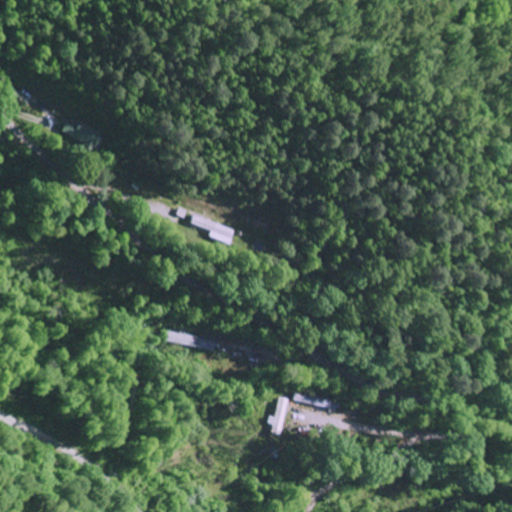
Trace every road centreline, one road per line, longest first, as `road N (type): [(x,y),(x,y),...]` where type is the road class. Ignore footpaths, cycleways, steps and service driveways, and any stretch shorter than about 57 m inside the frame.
road 1 (residential): [(511,411),(395,394),(350,377),(165,260),(0,115)]
road 2 (residential): [(0,415),(56,446),(133,511)]
